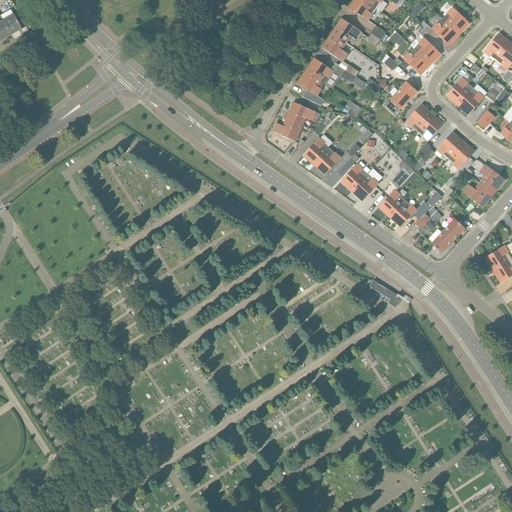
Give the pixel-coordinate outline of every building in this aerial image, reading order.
[(362,0),(355,0),(349,9),(368,21),(376,9),(362,0)] [(362,0),(376,9),(382,0),(362,0)] [(453,9),(443,19),(459,35),(469,24),(453,9)] [(4,21),(12,35),(22,29),(14,15),(4,21)] [(342,19),(332,34),(346,44),(350,37),(356,41),(362,33),(342,19)] [(443,19),(432,30),(449,46),(459,35),(443,19)] [(0,38),(2,41),(12,35),(4,21),(0,22),(0,38)] [(376,26),(371,33),(381,40),(386,33),(376,26)] [(395,48),(405,41),(398,32),(388,39),(395,48)] [(371,33),(368,39),(377,45),(381,40),(371,33)] [(332,34),(322,49),(342,62),(347,54),(341,50),(346,44),(332,34)] [(418,37),(410,46),(414,50),(430,65),(440,54),(424,39),(420,35),(419,34),(417,36),(418,37)] [(498,35),(484,52),(496,61),(510,44),(498,35)] [(511,45),(510,44),(496,61),(507,71),(511,64),(511,45)] [(414,50),(404,60),(420,76),(430,65),(414,50)] [(389,57),(383,63),(388,68),(392,72),(398,66),(394,62),(389,57)] [(315,59),(306,72),(325,84),(328,80),(333,72),(328,68),(315,59)] [(349,66),(346,71),(356,78),(359,73),(349,66)] [(346,71),(341,78),(351,85),(355,78),(346,71)] [(511,74),(509,71),(502,80),(507,84),(511,78),(511,74)] [(306,72),(298,84),(307,90),(302,97),(320,106),(324,101),(316,96),(325,84),(306,72)] [(462,79),(447,96),(458,106),(473,89),(462,79)] [(368,80),(365,84),(379,93),(378,87),(368,80)] [(388,99),(382,106),(394,116),(400,109),(400,110),(410,99),(417,92),(407,83),(400,91),(391,101),(388,99)] [(473,89),(458,106),(469,115),(484,99),(473,89)] [(493,89),(486,98),(492,103),(500,94),(493,89)] [(504,91),(497,100),(503,104),(509,95),(504,91)] [(294,103),(287,119),(302,126),(305,119),(312,122),(316,113),(294,103)] [(421,106),(406,122),(417,132),(432,115),(421,106)] [(487,113),(478,123),(484,129),(493,119),(487,113)] [(432,115),(417,132),(428,142),(443,125),(432,115)] [(277,124),(273,133),(295,142),(302,126),(287,119),(283,127),(277,124)] [(322,123),(314,132),(319,136),(327,128),(322,123)] [(511,125),(510,124),(501,135),(511,144),(511,125)] [(452,133),(437,150),(448,160),(463,143),(452,133)] [(318,139),(303,156),(314,166),(329,149),(318,139)] [(463,143),(448,160),(459,170),(474,153),(463,143)] [(426,144),(418,153),(423,157),(430,149),(431,148),(426,144)] [(355,145),(347,154),(352,158),(355,155),(360,149),(355,145)] [(329,149),(314,166),(315,166),(325,176),(340,159),(330,150),(329,149)] [(423,157),(422,158),(426,162),(434,153),(430,149),(423,157)] [(419,162),(413,168),(417,172),(423,165),(419,162)] [(356,165),(341,182),(352,192),(367,175),(356,165)] [(485,166),(480,173),(485,178),(480,184),(493,195),(504,181),(485,166)] [(367,175),(352,192),(363,202),(378,185),(377,184),(382,179),(373,170),(367,175)] [(398,175),(390,184),(397,190),(405,182),(398,175)] [(469,186),(463,194),(482,209),(493,195),(480,184),(475,191),(469,186)] [(436,190),(428,203),(434,207),(442,194),(436,190)] [(394,191),(379,208),(390,218),(405,201),(394,191)] [(405,201),(390,218),(401,228),(412,216),(418,221),(425,214),(430,209),(425,205),(423,204),(416,211),(405,201)] [(418,221),(415,224),(420,229),(430,219),(425,214),(418,221)] [(455,220),(443,233),(453,242),(465,229),(455,220)] [(443,233),(431,245),(441,254),(453,242),(443,233)] [(504,247),(485,259),(493,271),(511,259),(504,247)] [(511,259),(493,271),(501,284),(511,276),(511,259)] [(373,281),(369,287),(390,301),(388,304),(396,309),(403,298),(398,295),(397,296),(373,281)]
